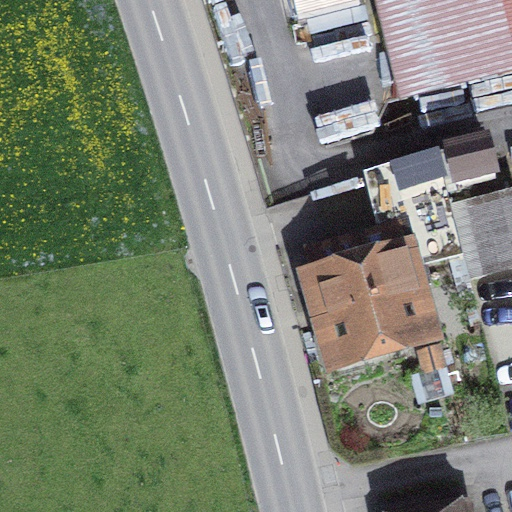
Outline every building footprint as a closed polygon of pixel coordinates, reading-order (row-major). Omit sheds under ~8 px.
[(291,0),(298,24),(359,9),(356,0),(291,0)] [(511,0),(380,0),(403,91),(511,64),(511,0)] [(455,188),(495,179),(487,143),(446,153),(455,188)] [(458,253),(441,184),(411,191),(428,261),(458,253)] [(511,208),(454,222),(468,276),(511,265),(511,208)] [(406,230),(315,255),(342,358),(420,336),(409,297),(423,293),(406,230)]
